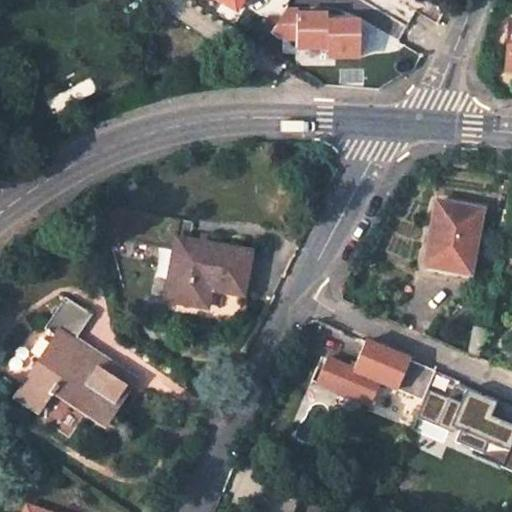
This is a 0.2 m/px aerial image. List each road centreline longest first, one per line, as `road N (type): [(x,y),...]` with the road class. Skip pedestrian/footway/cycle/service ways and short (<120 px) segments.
road 1 (tertiary): [(388,124),(239,118),(128,137),(0,209)]
road 2 (unclassified): [(195,511),(298,297)]
road 3 (residential): [(511,388),(298,297)]
road 4 (unclassified): [(298,297),(388,124)]
road 5 (unclassified): [(388,124),(440,88),(471,0)]
road 6 (tertiary): [(511,133),(388,124)]
